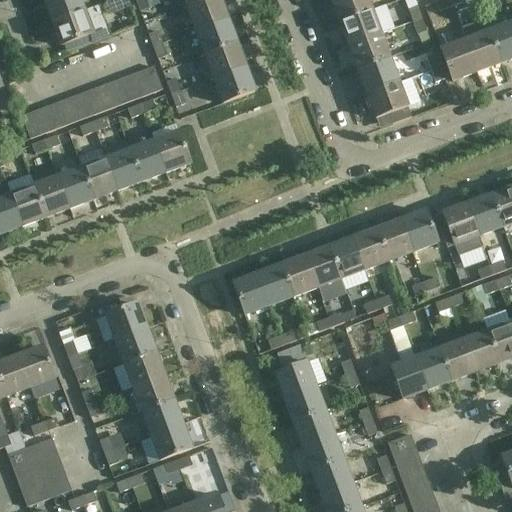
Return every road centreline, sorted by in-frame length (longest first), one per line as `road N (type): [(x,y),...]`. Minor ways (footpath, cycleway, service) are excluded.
road 1 (residential): [(261,511),(172,277),(158,266),(141,265),(0,317)]
road 2 (residential): [(283,0),(335,137),(349,151),(388,157),(511,110)]
road 3 (residential): [(511,410),(469,430),(463,445),(481,511)]
